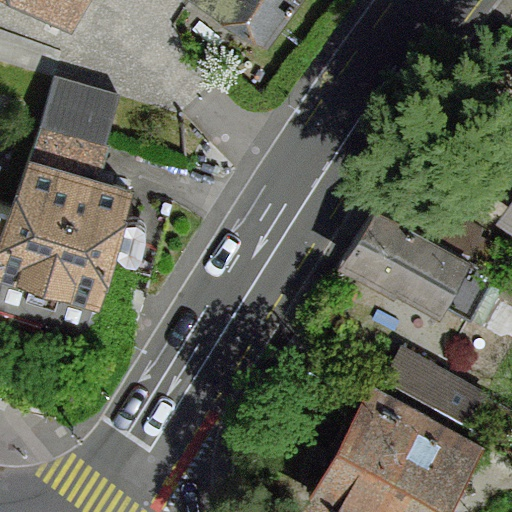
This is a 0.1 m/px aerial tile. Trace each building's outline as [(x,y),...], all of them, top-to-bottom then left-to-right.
[(63,0),(36,0),(57,12),(63,0)] [(209,0),(267,35),(292,0),(209,0)] [(44,123),(108,142),(120,98),(57,79),(44,123)] [(44,123),(30,159),(98,179),(110,143),(108,142),(44,123)] [(0,245),(0,259),(102,292),(131,188),(98,179),(30,159),(14,207),(0,203),(0,235),(3,237),(0,245)] [(421,225),(425,227),(469,252),(483,224),(437,197),(421,225)] [(381,203),(348,254),(354,258),(395,280),(399,273),(437,296),(484,320),(502,285),(491,280),(496,270),(423,230),(425,227),(421,225),(381,203)] [(0,307),(88,335),(102,292),(0,259),(0,307)] [(389,375),(438,401),(473,421),(489,393),(405,346),(389,375)] [(427,421),(378,394),(322,494),(355,511),(426,511),(465,442),(463,440),(427,421)] [(427,421),(463,440),(473,421),(438,401),(427,421)]
